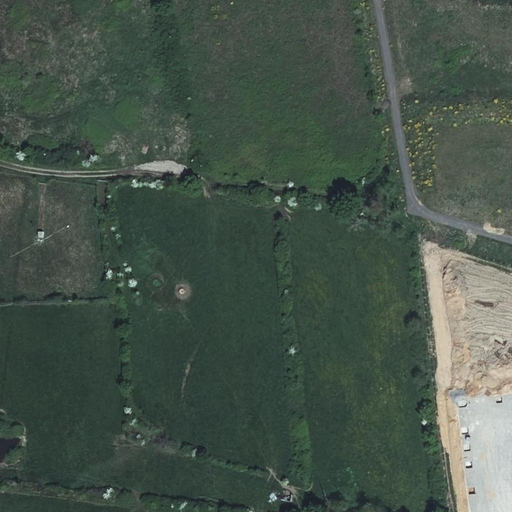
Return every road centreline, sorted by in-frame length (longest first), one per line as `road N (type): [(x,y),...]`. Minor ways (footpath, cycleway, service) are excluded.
road 1 (track): [(402,157),(350,194),(42,172),(0,162)]
road 2 (track): [(377,0),(410,198),(421,211),(511,239)]
